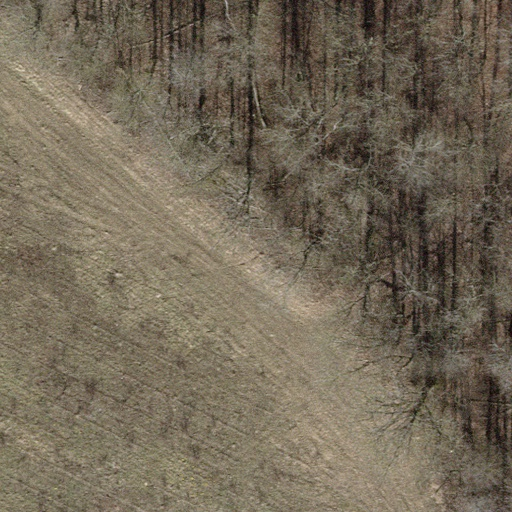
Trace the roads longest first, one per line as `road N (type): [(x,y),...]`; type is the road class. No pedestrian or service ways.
road 1 (track): [(0,6),(351,316),(462,511)]
road 2 (track): [(351,316),(511,140)]
